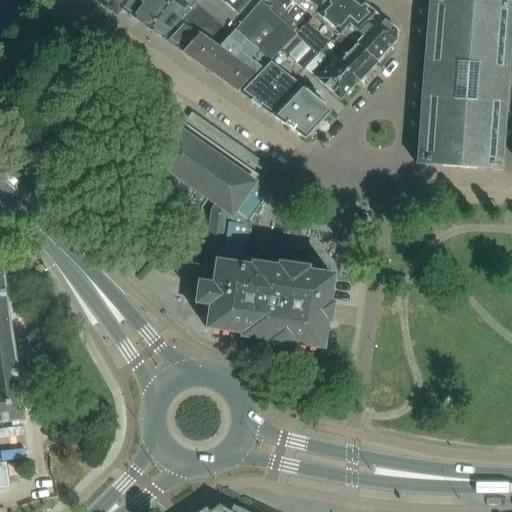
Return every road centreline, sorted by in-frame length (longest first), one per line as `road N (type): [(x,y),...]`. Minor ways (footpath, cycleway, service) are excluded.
road 1 (residential): [(62,0),(312,172),(389,190)]
road 2 (secondary): [(230,452),(385,483),(511,484)]
road 3 (secondary): [(511,478),(382,461),(258,431),(243,419)]
road 4 (residential): [(389,190),(405,128),(411,38),(389,0)]
road 5 (secondary): [(188,374),(66,252)]
road 6 (secondary): [(66,252),(155,398)]
road 7 (residential): [(389,190),(511,193)]
